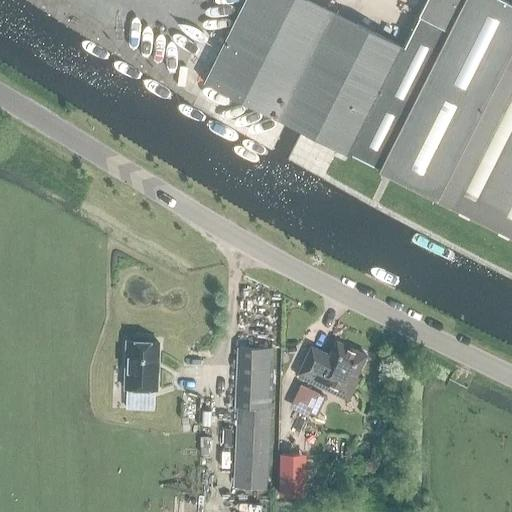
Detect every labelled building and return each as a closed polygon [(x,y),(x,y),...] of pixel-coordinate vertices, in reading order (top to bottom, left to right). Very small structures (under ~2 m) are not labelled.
[(283,123),(301,132),(349,157),(350,154),(378,168),(377,171),(511,238),(511,4),(504,0),(425,0),(417,16),(419,16),(403,47),(309,0),(244,0),(203,83),(283,123)] [(125,390),(157,391),(158,343),(152,343),(149,339),(136,339),(133,342),(126,342),(125,390)] [(311,346),(297,375),(342,398),(350,395),(358,378),(356,377),(366,356),(336,341),(329,355),(323,352),(311,346)] [(235,424),(232,487),(266,489),(273,348),(254,347),(237,347),(233,424),(235,424)] [(295,402),(321,416),(331,396),(305,382),(295,402)] [(303,499),(304,487),(287,486),(286,497),(303,499)]
